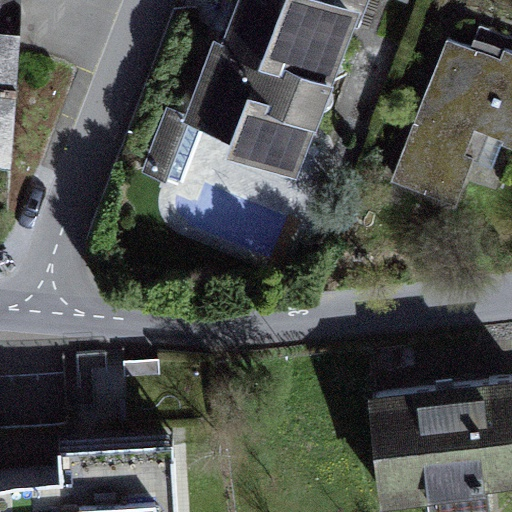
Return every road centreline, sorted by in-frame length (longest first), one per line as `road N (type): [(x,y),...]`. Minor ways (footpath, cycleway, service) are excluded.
road 1 (residential): [(511,294),(25,329)]
road 2 (residential): [(25,329),(150,0)]
